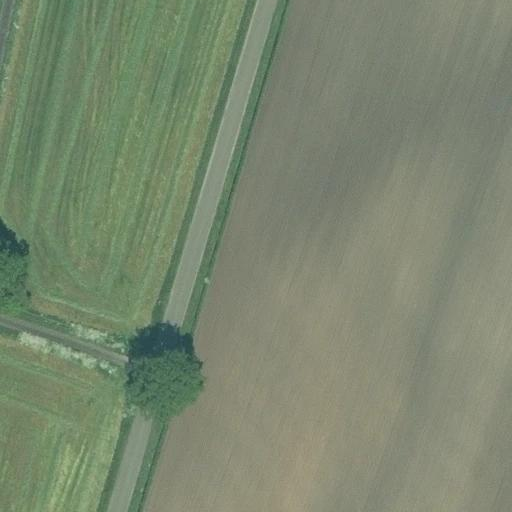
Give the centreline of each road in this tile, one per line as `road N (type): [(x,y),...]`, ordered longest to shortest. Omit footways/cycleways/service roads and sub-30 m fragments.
road 1 (unclassified): [(270,0),(125,511)]
road 2 (unknown): [(3,306),(160,389)]
